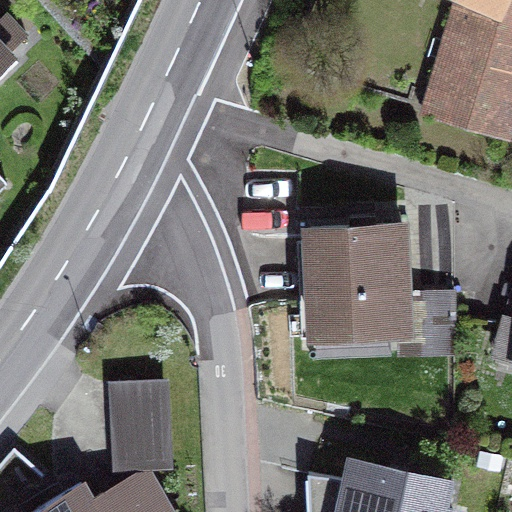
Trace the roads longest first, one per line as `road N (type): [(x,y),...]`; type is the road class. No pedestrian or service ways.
road 1 (residential): [(511,203),(361,162),(166,74)]
road 2 (residential): [(228,511),(216,329),(206,290),(111,186)]
road 3 (secondary): [(0,355),(111,186)]
road 4 (secondary): [(111,186),(166,74)]
